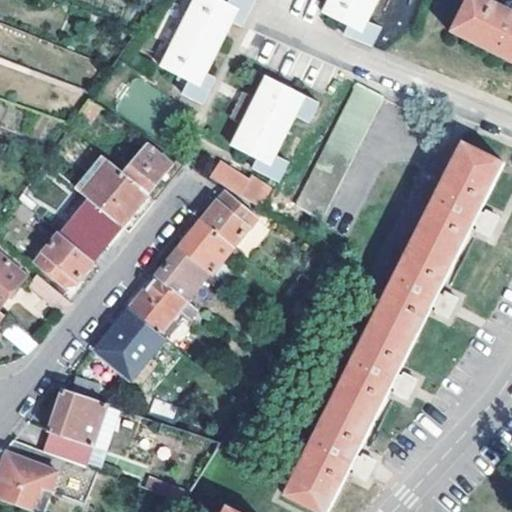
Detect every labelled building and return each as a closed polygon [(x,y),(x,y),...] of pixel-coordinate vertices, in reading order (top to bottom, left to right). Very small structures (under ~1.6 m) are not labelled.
[(230,0),(229,3),(223,0),(194,0),(161,66),(191,81),(186,93),(205,102),(218,73),(209,69),(233,22),(241,25),(252,0),(230,0)] [(386,28),(371,19),(380,0),(331,0),(324,14),(351,28),(348,36),(375,49),(386,28)] [(511,2),(507,0),(506,0),(503,7),(489,0),(467,0),(451,32),(511,62),(511,2)] [(296,118),(309,124),(320,103),(267,77),(232,147),(259,160),(255,169),(279,181),(290,159),(279,153),(296,118)] [(322,221),(386,96),(358,84),(296,207),(322,221)] [(89,122),(100,108),(89,100),(79,115),(89,122)] [(357,456),(392,386),(395,388),(393,392),(403,398),(406,392),(402,390),(405,386),(407,381),(411,383),(413,378),(403,373),(401,377),(397,376),(433,305),(436,307),(434,312),(444,317),(447,311),(443,310),(446,304),(448,300),(451,302),(454,296),(444,292),(442,296),(438,294),(474,224),(478,225),(475,230),(485,235),(488,230),(484,228),(487,223),(489,219),(493,220),(496,215),(486,210),(483,215),(480,213),(505,164),(463,142),(284,495),(317,511),(328,511),(351,467),(354,469),(352,474),(362,479),(365,473),(361,471),(363,466),(366,462),(369,464),(373,458),(362,453),(360,458),(357,456)] [(148,145),(124,174),(148,194),(172,165),(148,145)] [(106,160),(101,156),(74,188),(80,193),(106,160)] [(90,200),(121,227),(129,217),(148,194),(124,174),(106,160),(80,193),(90,200)] [(221,170),(213,183),(217,185),(222,188),(230,176),(221,170)] [(238,181),(229,194),(238,199),(247,187),(238,181)] [(203,220),(235,247),(258,218),(226,192),(203,220)] [(34,213),(17,199),(9,208),(26,223),(34,213)] [(90,200),(62,235),(93,261),(121,227),(90,200)] [(489,237),(499,217),(496,215),(493,220),(489,219),(487,223),(484,228),(488,230),(485,235),(489,237)] [(203,220),(180,249),(209,273),(212,275),(235,247),(203,220)] [(93,261),(62,235),(59,233),(37,261),(63,284),(74,284),(93,261)] [(180,249),(157,277),(186,301),(209,273),(180,249)] [(0,255),(0,307),(25,276),(0,255)] [(71,303),(36,275),(27,286),(62,315),(71,303)] [(186,301),(157,277),(130,311),(159,335),(180,309),(192,318),(198,311),(186,301)] [(451,302),(448,300),(446,304),(443,310),(447,311),(444,317),(448,319),(458,299),(454,296),(451,302)] [(159,335),(130,311),(97,350),(132,379),(164,339),(159,335)] [(37,344),(13,324),(4,335),(27,354),(33,350),(37,344)] [(76,377),(70,393),(96,402),(101,386),(76,377)] [(407,400),(417,379),(413,378),(411,383),(407,381),(405,386),(402,390),(406,392),(403,398),(407,400)] [(70,393),(65,391),(43,451),(64,459),(85,466),(107,405),(96,402),(70,393)] [(220,443),(162,424),(138,486),(183,502),(220,443)] [(8,454),(0,473),(0,498),(31,511),(40,488),(51,492),(64,459),(43,451),(12,440),(3,452),(8,454)] [(366,480),(376,460),(373,458),(369,464),(366,462),(363,466),(361,471),(365,473),(362,479),(366,480)]
